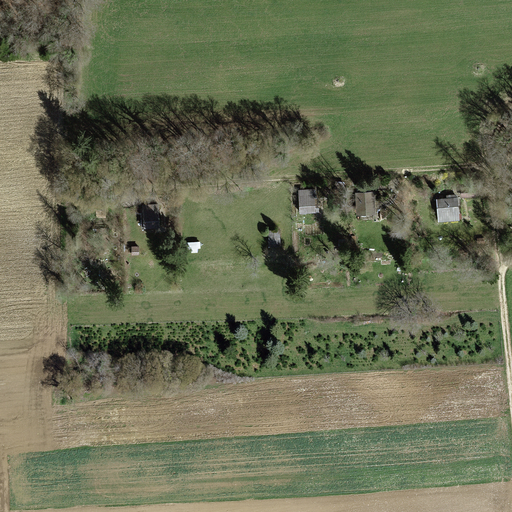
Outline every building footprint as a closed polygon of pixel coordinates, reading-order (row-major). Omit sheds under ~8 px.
[(315,191),(298,192),(300,215),(316,214),(315,191)] [(373,195),(356,196),(356,217),(373,217),(373,195)] [(455,197),(436,198),(437,221),(455,220),(455,197)] [(143,207),(143,229),(157,229),(156,207),(143,207)] [(267,231),(268,245),(279,244),(278,230),(267,231)]
